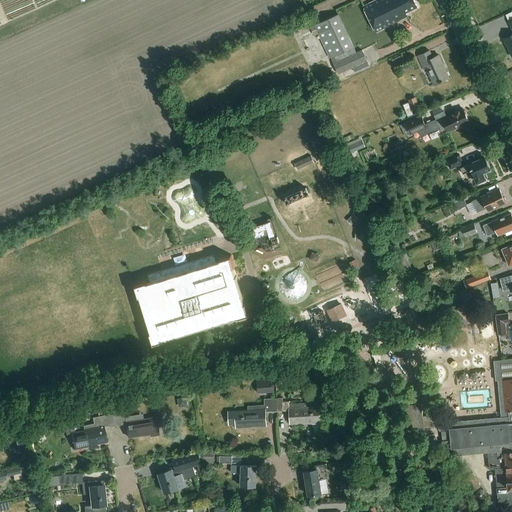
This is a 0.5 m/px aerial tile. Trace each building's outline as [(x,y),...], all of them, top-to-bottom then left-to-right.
[(404,14),(417,7),(413,0),(377,0),(363,7),(375,32),(405,17),(404,14)] [(330,58),(331,57),(339,74),(368,60),(363,49),(358,52),(339,13),(311,27),(315,36),(319,34),(330,58)] [(434,83),(449,77),(438,53),(433,56),(430,48),(417,54),(423,67),(427,66),(434,83)] [(396,66),(410,60),(408,53),(393,59),(396,66)] [(409,100),(413,110),(420,108),(416,97),(409,100)] [(409,102),(403,104),(408,116),(413,114),(409,102)] [(443,111),(434,115),(442,131),(446,129),(446,130),(467,121),(461,108),(445,115),(443,111)] [(422,114),(406,122),(412,134),(427,127),(422,114)] [(361,140),(356,142),(358,148),(364,146),(361,140)] [(313,153),(296,159),(299,167),(316,160),(313,153)] [(483,172),(490,168),(484,155),(473,160),(472,158),(467,161),(467,162),(463,164),(458,154),(446,159),(450,168),(459,164),(463,173),(471,169),(477,182),(485,178),(483,172)] [(424,167),(415,171),(418,176),(426,173),(424,167)] [(308,187),(286,197),(289,204),(311,194),(308,187)] [(487,210),(505,201),(498,187),(472,199),(473,202),(468,205),(472,215),(478,212),(477,209),(485,205),(487,210)] [(468,205),(464,198),(448,205),(452,214),(456,212),(455,211),(468,205)] [(496,233),(511,226),(511,213),(511,212),(482,224),(486,234),(495,230),(496,233)] [(356,221),(351,216),(347,220),(353,225),(356,221)] [(274,231),(275,236),(281,234),(276,219),(257,225),(260,236),(274,231)] [(466,236),(478,232),(474,222),(463,226),(466,236)] [(403,223),(394,227),(398,236),(407,233),(403,223)] [(511,244),(503,249),(510,267),(511,265),(511,244)] [(164,340),(238,317),(239,319),(251,316),(247,303),(245,304),(242,295),(243,295),(242,290),(237,276),(236,276),(233,268),(236,267),(232,254),(220,258),(220,261),(217,262),(214,254),(166,269),(148,274),(151,282),(147,283),(146,281),(134,285),(138,297),(140,296),(152,333),(149,334),(153,346),(165,342),(164,340)] [(353,260),(349,262),(353,270),(356,268),(359,267),(356,259),(353,260)] [(488,271),(464,280),(468,288),(490,280),(491,279),(488,271)] [(511,290),(511,275),(501,278),(504,291),(511,289),(511,290)] [(342,303),(327,310),(333,322),(348,315),(342,303)] [(496,314),(499,334),(507,333),(506,323),(510,322),(509,313),(496,314)] [(511,358),(502,359),(494,359),(495,371),(496,380),(504,380),(507,409),(508,409),(508,413),(509,416),(455,420),(452,421),(452,420),(444,420),(438,421),(438,414),(422,416),(421,403),(407,404),(410,428),(439,425),(439,429),(442,429),(445,456),(489,452),(490,469),(496,468),(500,509),(511,507),(511,358)] [(258,379),(259,393),(275,392),(274,378),(258,379)] [(185,397),(178,398),(180,406),(187,405),(185,397)] [(277,409),(276,398),(265,398),(265,404),(248,405),(249,409),(230,410),(230,423),(237,423),(238,426),(251,425),(251,424),(265,423),(264,410),(277,409)] [(306,401),(289,401),(290,422),(305,421),(305,422),(320,421),(319,405),(306,406),(306,401)] [(124,410),(113,412),(115,426),(126,423),(129,437),(151,433),(151,436),(161,434),(157,415),(144,418),(143,414),(126,417),(124,410)] [(84,425),(85,429),(76,431),(74,423),(70,424),(72,432),(75,448),(92,445),(92,447),(97,446),(97,442),(107,439),(105,427),(109,426),(110,427),(115,426),(113,412),(99,415),(100,421),(93,422),(93,424),(84,425)] [(368,420),(364,424),(369,430),(373,426),(368,420)] [(426,439),(415,441),(417,448),(425,446),(425,448),(428,447),(426,439)] [(172,467),(158,472),(165,493),(188,485),(185,478),(196,474),(193,465),(202,462),(199,451),(173,459),(176,469),(173,470),(172,467)] [(203,452),(203,463),(214,463),(214,452),(203,452)] [(219,461),(221,461),(221,467),(227,467),(227,461),(231,461),(231,456),(219,456),(219,461)] [(255,484),(256,463),(231,462),(230,470),(241,471),(241,483),(255,484)] [(440,462),(433,466),(436,472),(443,468),(440,462)] [(328,477),(326,463),(315,465),(316,469),(304,471),(308,494),(328,491),(325,477),(328,477)] [(19,466),(6,469),(8,476),(21,473),(19,466)] [(49,486),(82,482),(81,472),(48,476),(49,486)] [(481,487),(473,472),(463,477),(470,492),(481,487)] [(106,511),(106,504),(107,503),(104,482),(103,480),(97,481),(97,479),(82,481),(84,493),(91,492),(92,505),(86,506),(86,511),(106,511)] [(356,492),(364,490),(362,480),(353,482),(356,492)] [(8,501),(0,503),(0,511),(10,509),(8,501)]
